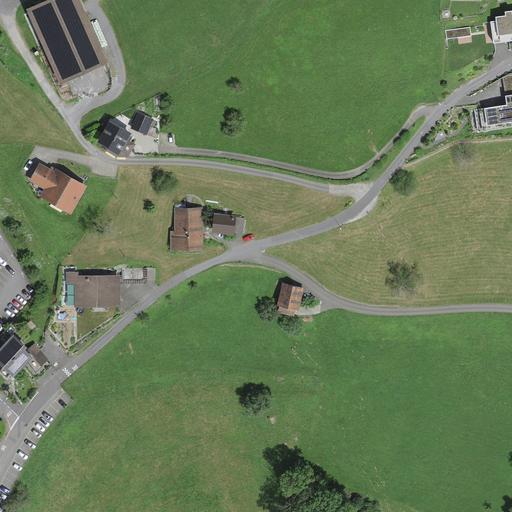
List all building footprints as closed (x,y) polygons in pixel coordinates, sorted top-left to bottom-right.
[(104,64),(75,0),(60,0),(32,13),(63,82),(104,64)] [(511,11),(479,15),(481,38),(511,35),(511,11)] [(449,39),(471,33),(470,27),(447,32),(449,39)] [(471,108),(474,129),(511,123),(511,92),(496,95),(497,104),(471,108)] [(151,120),(139,115),(133,128),(146,133),(151,120)] [(130,136),(111,124),(99,145),(119,156),(127,157),(134,146),(127,142),(130,136)] [(53,173),(40,166),(32,182),(47,190),(42,198),(70,213),(84,187),(55,171),(53,173)] [(201,207),(174,206),(173,245),(199,246),(201,207)] [(215,214),(212,228),(235,233),(238,218),(215,214)] [(76,282),(76,302),(117,301),(117,274),(78,276),(78,272),(67,272),(68,282),(76,282)] [(297,307),(300,285),(281,282),(278,304),(297,307)] [(27,345),(13,332),(0,345),(0,359),(15,374),(33,355),(34,354),(26,347),(27,345)] [(35,342),(28,348),(34,354),(33,355),(41,364),(49,359),(35,342)]
